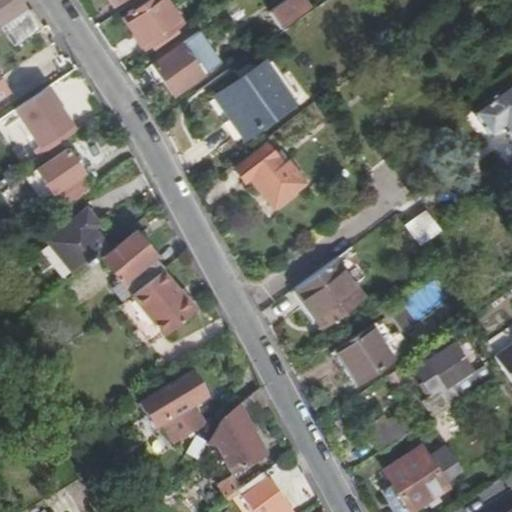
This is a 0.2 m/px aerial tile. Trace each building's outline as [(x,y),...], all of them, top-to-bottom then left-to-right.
[(0,0),(0,23),(2,26),(29,8),(23,0),(0,0)] [(176,9),(168,14),(158,0),(154,0),(126,17),(146,48),(162,37),(166,41),(180,32),(176,26),(183,21),(176,9)] [(284,0),(268,12),(280,28),(297,16),(285,0),(284,0)] [(2,26),(1,26),(13,46),(41,29),(29,9),(2,26)] [(173,95),(202,76),(181,46),(153,65),(173,95)] [(244,137),(296,101),(266,60),(216,97),(244,137)] [(504,127),(511,138),(511,80),(471,110),(490,137),(504,127)] [(0,81),(0,101),(9,95),(0,81)] [(49,99),(4,130),(20,155),(65,125),(49,99)] [(251,178),(273,207),(305,184),(288,161),(283,165),(267,144),(236,168),(246,182),(251,178)] [(54,194),(84,174),(69,150),(38,170),(54,194)] [(84,174),(54,194),(64,209),(93,188),(84,174)] [(75,272),(111,243),(94,222),(100,217),(90,204),(48,237),(75,272)] [(426,209),(405,225),(419,246),(442,230),(426,209)] [(112,289),(123,302),(132,295),(160,273),(164,270),(154,257),(153,254),(135,231),(102,259),(120,283),(112,289)] [(306,302),(301,305),(318,329),(361,299),(333,261),(296,287),(306,302)] [(168,283),(160,273),(132,295),(164,335),(194,312),(170,281),(168,283)] [(306,302),(296,287),(291,291),(301,305),(306,302)] [(356,380),(391,357),(370,325),(335,349),(356,380)] [(511,343),(495,356),(511,380),(511,343)] [(372,438),(380,451),(493,377),(494,377),(486,365),(475,373),(453,344),(418,368),(427,379),(420,384),(428,395),(401,412),(384,423),(387,428),(377,435),(372,438)] [(159,425),(170,443),(201,425),(176,382),(151,397),(166,422),(159,425)] [(237,406),(243,418),(267,406),(259,389),(237,406)] [(214,448),(245,431),(248,429),(243,418),(237,406),(219,420),(206,442),(212,446),(214,448)] [(370,423),(377,435),(387,428),(384,423),(401,412),(397,406),(370,423)] [(245,431),(214,448),(228,476),(259,459),(245,431)] [(197,458),(205,444),(194,437),(185,451),(197,458)] [(445,486),(428,458),(421,447),(384,470),(392,482),(409,509),(410,511),(427,500),(435,495),(446,488),(445,486)] [(428,458),(445,486),(464,475),(446,447),(428,458)] [(214,489),(220,503),(236,492),(237,492),(257,477),(254,473),(234,489),(228,479),(214,489)] [(289,511),(261,474),(257,477),(237,492),(251,511),(289,511)] [(395,511),(404,511),(409,509),(392,482),(381,489),(395,511)] [(438,501),(435,495),(427,500),(431,505),(438,501)]
